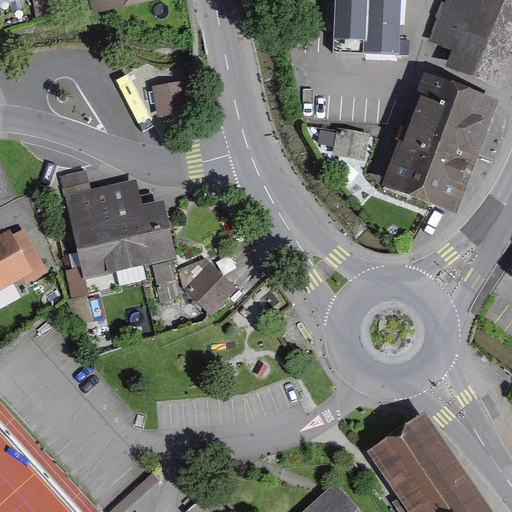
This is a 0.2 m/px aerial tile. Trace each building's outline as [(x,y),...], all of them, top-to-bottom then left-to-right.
[(0,0),(0,3),(11,28),(33,18),(25,0),(0,0)] [(335,0),(333,53),(399,56),(401,0),(335,0)] [(450,0),(434,42),(453,50),(472,0),(450,0)] [(511,30),(511,28),(511,9),(489,0),(472,0),(453,50),(462,54),(456,68),(494,83),(511,36),(511,30)] [(152,83),(189,82),(188,63),(151,64),(152,83)] [(430,81),(412,131),(470,153),(489,103),(430,81)] [(156,90),(160,114),(186,109),(182,86),(156,90)] [(432,197),(451,204),(470,153),(412,131),(393,182),(386,180),(383,189),(429,206),(432,197)] [(341,132),(337,151),(362,156),(366,136),(341,132)] [(60,177),(63,190),(89,184),(86,171),(60,177)] [(73,201),(88,270),(166,253),(157,213),(143,216),(138,194),(131,195),(130,188),(73,201)] [(6,237),(0,240),(0,286),(25,273),(28,278),(43,270),(24,235),(9,242),(6,237)] [(210,269),(189,290),(210,311),(231,289),(210,269)] [(95,327),(100,342),(124,334),(119,319),(95,327)] [(381,453),(422,511),(479,511),(420,426),(381,453)] [(105,511),(125,511),(161,480),(152,470),(105,511)] [(359,511),(335,485),(305,511),(359,511)] [(227,511),(209,492),(186,511),(227,511)]
